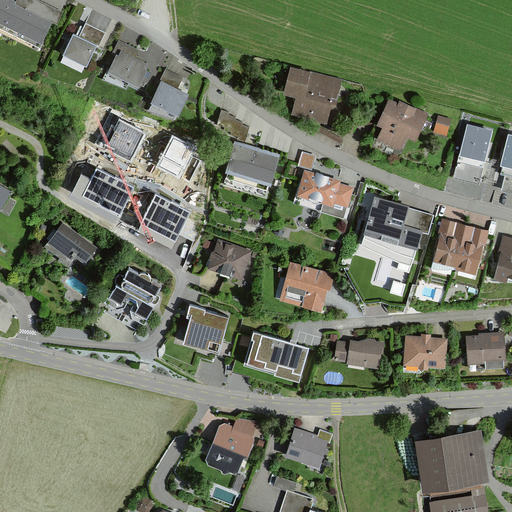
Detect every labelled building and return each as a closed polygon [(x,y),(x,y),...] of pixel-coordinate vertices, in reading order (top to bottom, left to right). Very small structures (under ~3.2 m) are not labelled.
[(15,0),(14,2),(9,0),(0,0),(0,26),(41,45),(52,22),(58,25),(65,10),(43,0),(15,0)] [(105,32),(86,23),(81,36),(73,32),(63,53),(86,63),(95,43),(99,44),(105,32)] [(153,63),(120,49),(111,72),(144,86),(153,63)] [(343,82),(292,73),(287,95),(300,97),(295,119),(328,125),(332,104),(338,106),(343,82)] [(193,93),(164,80),(154,101),(183,114),(193,93)] [(384,127),(379,138),(401,148),(408,132),(417,136),(427,115),(389,97),(377,121),(384,127)] [(448,135),(452,118),(438,115),(434,132),(448,135)] [(495,129),(469,122),(454,176),(481,183),(495,129)] [(511,134),(509,134),(500,174),(511,176),(511,134)] [(281,154),(236,141),(226,177),(271,190),(281,154)] [(302,153),(300,166),(312,168),(314,156),(302,153)] [(85,191),(83,194),(118,210),(122,211),(122,202),(129,203),(134,192),(128,189),(132,180),(121,175),(105,174),(103,179),(91,173),(94,167),(88,164),(88,174),(85,174),(85,191)] [(342,176),(306,168),(299,196),(349,207),(353,188),(340,185),(342,176)] [(14,192),(0,183),(0,210),(2,212),(14,192)] [(435,211),(373,194),(359,245),(414,260),(423,229),(429,231),(435,211)] [(104,247),(64,219),(46,244),(72,262),(76,257),(90,267),(104,247)] [(443,221),(433,262),(455,267),(465,226),(443,221)] [(465,226),(455,267),(476,272),(486,231),(465,226)] [(511,235),(504,234),(495,279),(511,283),(511,235)] [(252,250),(217,238),(208,268),(242,279),(252,250)] [(332,271),(291,261),(281,299),(323,309),(332,271)] [(170,286),(129,263),(108,302),(122,309),(131,301),(139,305),(133,316),(149,325),(170,286)] [(229,313),(205,307),(206,306),(190,302),(187,314),(190,315),(184,340),(220,349),(229,313)] [(309,346),(254,330),(244,364),(299,380),(309,346)] [(504,333),(466,335),(469,367),(506,365),(504,333)] [(447,338),(408,337),(407,364),(422,365),(422,370),(446,371),(447,338)] [(350,344),(339,342),(336,359),(378,366),(382,344),(351,339),(350,344)] [(253,435),(219,424),(206,464),(240,476),(253,435)] [(330,440),(294,429),(286,458),(321,469),(330,440)] [(480,432),(420,441),(428,493),(487,485),(480,432)] [(240,492),(245,478),(238,476),(233,489),(240,492)] [(486,511),(485,496),(431,502),(433,511),(486,511)]
